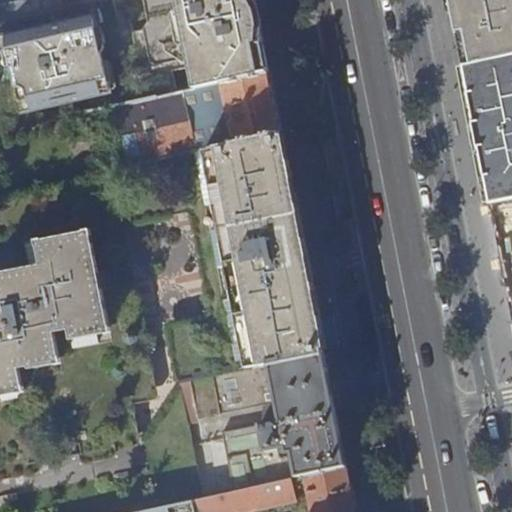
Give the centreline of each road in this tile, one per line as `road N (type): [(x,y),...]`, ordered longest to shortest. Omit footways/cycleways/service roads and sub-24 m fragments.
road 1 (primary): [(330,0),(432,511)]
road 2 (primary): [(442,410),(365,0)]
